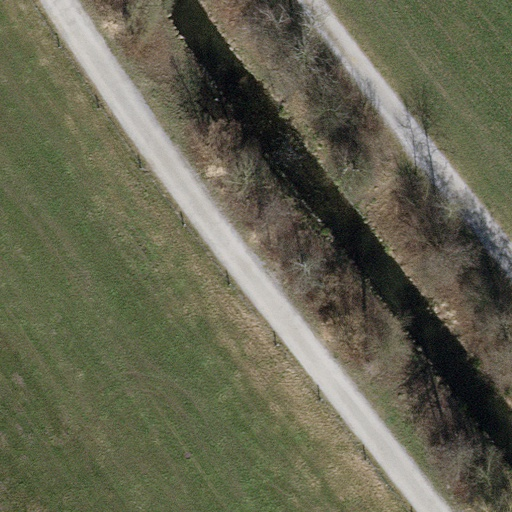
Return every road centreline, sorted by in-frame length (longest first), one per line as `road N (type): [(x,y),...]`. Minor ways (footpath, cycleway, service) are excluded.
road 1 (track): [(55,0),(231,256),(431,511)]
road 2 (track): [(511,259),(313,0)]
